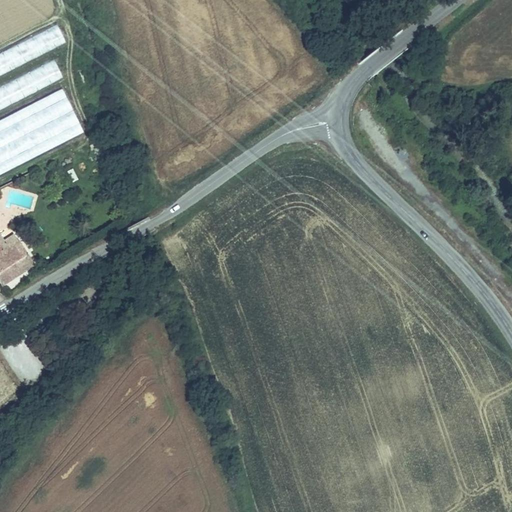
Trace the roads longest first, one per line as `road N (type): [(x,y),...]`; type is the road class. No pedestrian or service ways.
road 1 (tertiary): [(0,313),(285,133),(336,122)]
road 2 (tertiary): [(336,122),(347,153),(511,331)]
road 3 (tertiary): [(455,0),(360,73),(336,122)]
